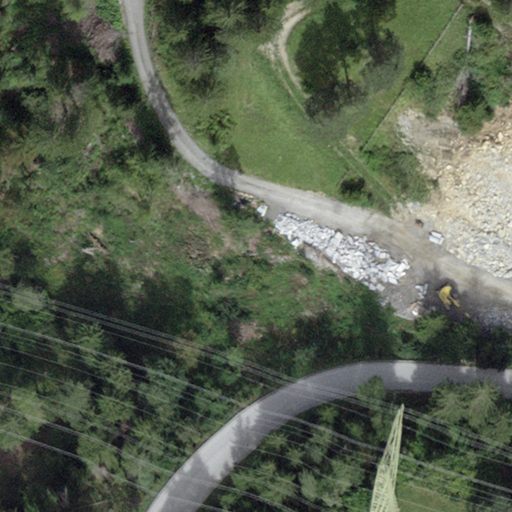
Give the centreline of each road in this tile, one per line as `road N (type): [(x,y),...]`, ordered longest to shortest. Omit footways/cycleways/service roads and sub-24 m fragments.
road 1 (track): [(131,0),(166,123),(209,167),(332,246),(511,334)]
road 2 (tertiary): [(511,387),(404,377),(326,387),(253,430),(174,511)]
